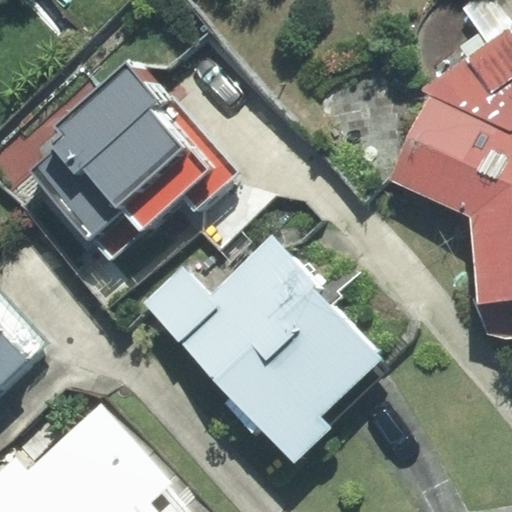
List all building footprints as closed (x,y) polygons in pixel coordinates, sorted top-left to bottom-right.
[(470,218),(483,311),(511,307),(511,26),(440,76),(404,175),(470,218)] [(127,58),(18,151),(108,256),(217,162),(127,58)] [(185,263),(145,303),(304,467),(340,433),(329,422),(392,361),(273,237),(215,294),(185,263)] [(0,402),(39,368),(16,342),(1,355),(0,354),(0,402)] [(20,461),(0,479),(0,511),(158,511),(151,503),(176,481),(111,409),(36,477),(20,461)]
